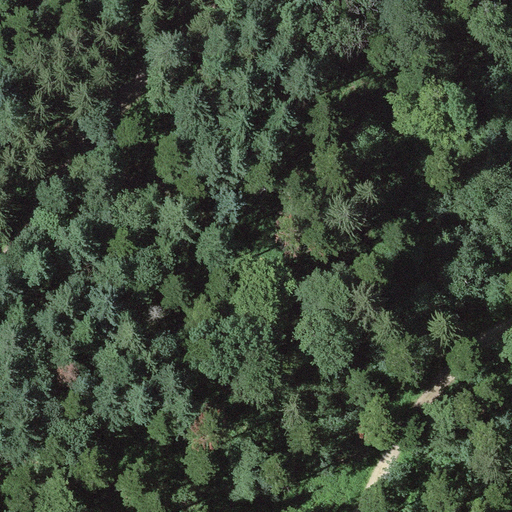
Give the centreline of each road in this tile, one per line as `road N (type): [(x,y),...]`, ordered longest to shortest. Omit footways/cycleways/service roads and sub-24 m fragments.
road 1 (track): [(0,273),(112,129),(232,0)]
road 2 (track): [(511,324),(498,327),(441,382),(370,511)]
